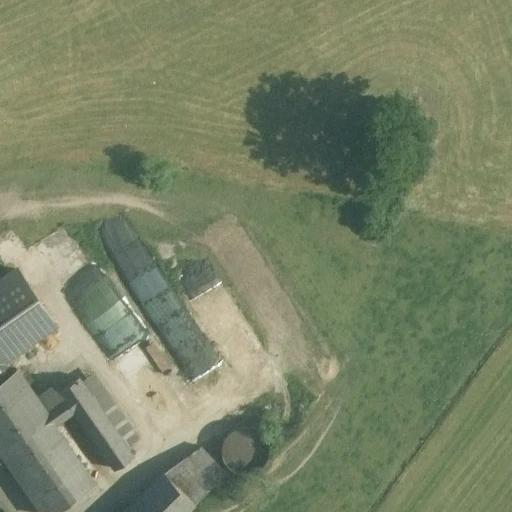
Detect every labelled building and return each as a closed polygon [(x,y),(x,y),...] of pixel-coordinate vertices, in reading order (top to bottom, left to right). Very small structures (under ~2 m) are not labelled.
[(154,163),(137,160),(133,178),(150,182),(154,163)] [(14,267),(0,276),(0,380),(11,372),(5,363),(58,327),(16,266),(14,267)] [(166,277),(137,290),(161,341),(190,328),(166,277)] [(36,398),(16,369),(11,372),(0,380),(0,449),(6,459),(43,511),(53,511),(94,484),(54,426),(55,425),(45,410),(36,398)] [(97,369),(81,380),(127,447),(142,436),(97,369)] [(114,470),(134,456),(127,447),(81,380),(79,377),(60,390),(52,395),(57,402),(45,410),(55,425),(74,412),(114,470)] [(36,398),(45,410),(57,402),(52,395),(60,390),(56,384),(36,398)] [(262,463),(266,455),(268,447),(266,439),(261,432),(254,427),(246,425),(237,427),(230,432),(225,439),(223,448),(224,456),(229,464),(237,469),(246,470),(255,468),(262,463)] [(163,472),(195,504),(227,473),(201,447),(163,472)] [(163,472),(121,511),(186,511),(195,504),(163,472)]
